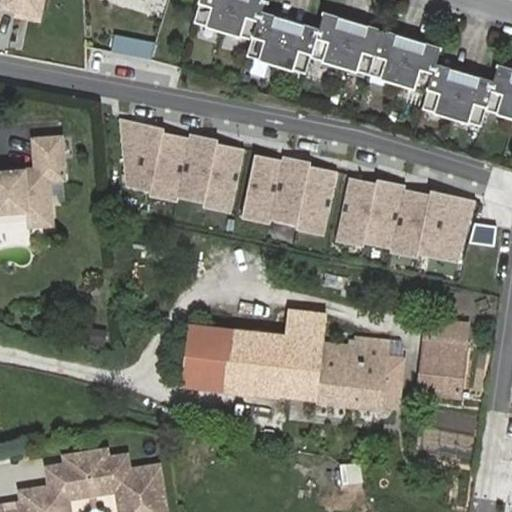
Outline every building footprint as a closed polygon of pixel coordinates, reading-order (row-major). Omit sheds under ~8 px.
[(41,0),(0,0),(0,14),(37,22),(41,0)] [(511,69),(494,64),(489,80),(433,63),(438,47),(321,11),(316,28),(259,10),(262,0),(197,0),(192,20),(249,37),(244,53),(303,71),(308,55),(424,90),(419,106),(476,124),(481,108),(511,117),(511,69)] [(151,60),(153,41),(112,35),(109,54),(151,60)] [(167,128),(118,118),(126,187),(150,192),(149,197),(178,203),(179,198),(203,204),(203,207),(234,214),(249,148),(223,142),(224,137),(189,130),(187,137),(167,132),(167,128)] [(33,139),(35,169),(0,172),(0,210),(23,209),(29,214),(30,227),(53,225),(52,206),(43,194),(50,181),(65,180),(62,137),(33,139)] [(283,162),(253,156),(240,220),(272,227),(273,222),(296,227),(295,231),(326,237),(339,175),(308,168),(309,164),(284,158),(283,162)] [(377,184),(349,177),(334,243),(365,250),(366,244),(391,250),(390,253),(417,260),(418,256),(461,266),(475,203),(432,193),(431,197),(404,191),(406,185),(378,179),(377,184)] [(398,409),(404,357),(389,355),(391,339),(355,336),(354,346),(323,342),(326,316),(290,312),(285,337),(193,327),(186,385),(383,408),(383,407),(398,409)] [(80,341),(101,345),(104,330),(83,326),(80,341)] [(420,393),(471,398),(476,353),(451,351),(452,339),(426,337),(420,393)] [(68,511),(67,502),(76,489),(109,483),(122,493),(125,511),(166,511),(160,472),(130,477),(128,463),(109,466),(108,458),(70,464),(71,472),(63,473),(64,479),(60,484),(54,485),(55,494),(26,498),(27,508),(0,511),(68,511)] [(76,489),(67,502),(122,493),(109,483),(76,489)]
